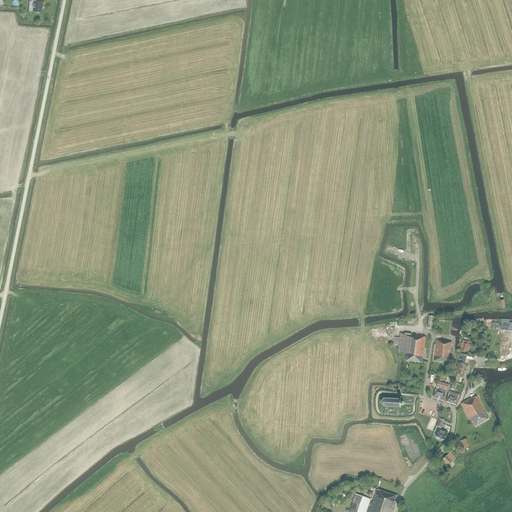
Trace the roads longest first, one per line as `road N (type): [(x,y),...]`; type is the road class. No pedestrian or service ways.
road 1 (unclassified): [(0,319),(64,0)]
road 2 (residential): [(454,410),(449,438),(406,486),(395,511)]
